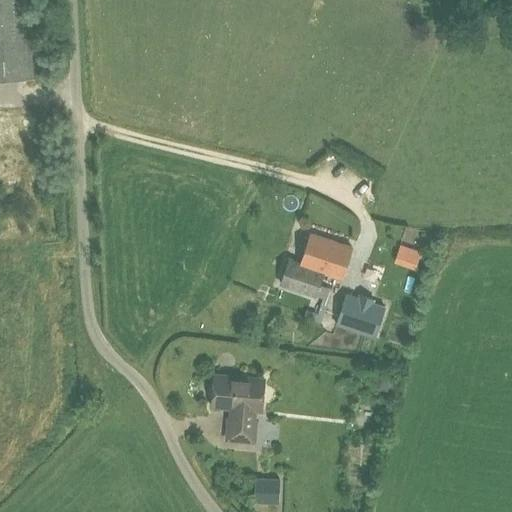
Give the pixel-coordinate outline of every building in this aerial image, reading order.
[(0,0),(0,79),(32,78),(27,0),(0,0)] [(328,286),(319,283),(323,271),(341,277),(351,246),(310,233),(299,267),(287,263),(281,282),(316,294),(324,297),(328,286)] [(346,292),(335,323),(375,336),(385,305),(373,301),(374,297),(359,292),(358,296),(346,292)] [(228,418),(226,439),(254,442),(256,420),(251,420),(252,410),(261,410),(264,378),(214,374),(212,406),(232,408),(232,418),(228,418)] [(256,498),(278,499),(279,479),(256,478),(256,498)]
